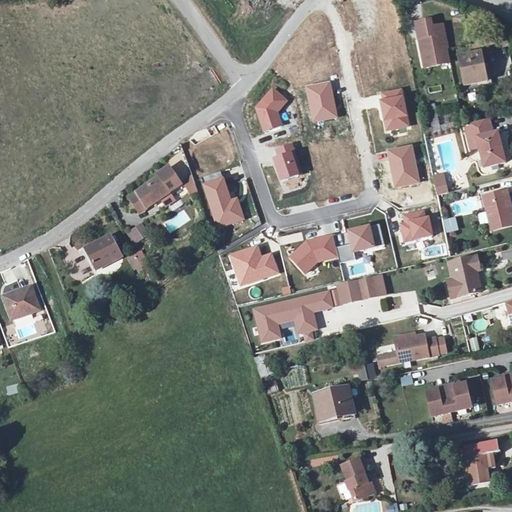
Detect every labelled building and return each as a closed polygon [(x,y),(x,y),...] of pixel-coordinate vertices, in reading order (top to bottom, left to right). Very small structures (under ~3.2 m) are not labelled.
[(432,22),(417,25),(420,41),(425,40),(431,68),(452,64),(449,50),(444,26),(434,29),(432,22)] [(425,40),(420,41),(426,69),(431,68),(425,40)] [(490,81),(482,52),(463,57),(471,86),(490,81)] [(329,82),(307,87),(314,122),(336,117),(329,82)] [(428,88),(430,94),(442,90),(441,85),(428,88)] [(254,109),(262,132),(279,126),(275,114),(283,103),(271,91),(254,109)] [(409,129),(403,101),(402,93),(383,97),(384,104),(381,105),(387,133),(409,129)] [(431,117),(433,132),(439,131),(438,116),(431,117)] [(478,134),(483,151),(487,170),(510,165),(502,133),(496,135),(492,120),(468,126),(470,135),(478,134)] [(478,134),(470,135),(474,153),(483,151),(478,134)] [(418,186),(411,148),(388,152),(394,190),(418,186)] [(272,164),(279,184),(299,178),(292,157),(290,150),(275,154),(278,162),(272,164)] [(159,175),(162,179),(139,195),(148,208),(181,185),(169,168),(159,175)] [(191,168),(180,171),(184,185),(195,181),(191,168)] [(222,174),(216,176),(220,189),(226,187),(222,174)] [(203,181),(219,229),(244,221),(240,207),(233,209),(232,204),(226,187),(220,189),(216,176),(203,181)] [(443,176),(434,178),(438,196),(448,194),(443,176)] [(511,221),(511,213),(509,202),(511,201),(511,199),(510,193),(484,199),(491,226),(511,221)] [(160,201),(164,208),(177,201),(172,194),(160,201)] [(168,233),(191,223),(186,212),(164,222),(168,233)] [(429,219),(425,220),(423,212),(404,216),(405,224),(401,225),(405,241),(432,236),(429,219)] [(478,215),(481,224),(488,222),(484,212),(478,215)] [(446,230),(457,229),(456,219),(445,219),(446,230)] [(147,237),(139,226),(127,234),(135,245),(147,237)] [(351,246),(335,250),(337,258),(338,265),(354,261),(352,254),(385,246),(380,226),(348,234),(351,246)] [(89,250),(100,269),(124,257),(114,238),(89,250)] [(304,275),(316,263),(337,258),(335,250),(332,238),(308,244),(308,245),(306,244),(290,260),(304,275)] [(257,248),(230,256),(238,278),(245,276),(247,283),(276,273),(270,255),(250,262),(250,259),(260,256),(257,248)] [(100,269),(89,250),(85,252),(95,271),(100,269)] [(135,274),(150,266),(142,250),(127,258),(135,274)] [(484,272),(480,258),(453,264),(457,281),(449,283),(454,300),(485,294),(480,272),(484,272)] [(424,269),(427,280),(436,277),(433,266),(424,269)] [(245,276),(238,278),(240,285),(247,283),(245,276)] [(382,276),(337,286),(342,306),(386,295),(382,276)] [(19,292),(20,295),(8,299),(14,321),(42,311),(34,287),(19,292)] [(282,340),(279,327),(293,324),(296,336),(319,330),(315,314),(333,309),(329,292),(252,310),(260,345),(282,340)] [(20,319),(22,326),(35,322),(33,316),(20,319)] [(472,353),(480,351),(476,337),(468,339),(472,353)] [(394,355),(380,359),(382,368),(442,355),(438,339),(422,343),(421,338),(412,340),(402,342),(401,339),(391,341),(394,355)] [(360,381),(376,378),(374,363),(358,366),(360,381)] [(506,380),(501,381),(495,382),(500,406),(511,403),(511,376),(506,377),(506,380)] [(434,418),(475,410),(471,386),(464,387),(458,389),(458,386),(441,389),(441,392),(435,393),(429,394),(434,418)] [(344,414),(346,420),(358,417),(350,389),(318,396),(323,419),(344,414)] [(324,426),(346,420),(344,414),(323,419),(324,426)] [(503,454),(501,442),(465,447),(472,489),(493,485),(491,472),(498,470),(496,456),(503,454)] [(371,485),(363,461),(345,467),(350,483),(348,483),(351,492),(353,492),(357,503),(378,496),(374,484),(371,485)]
